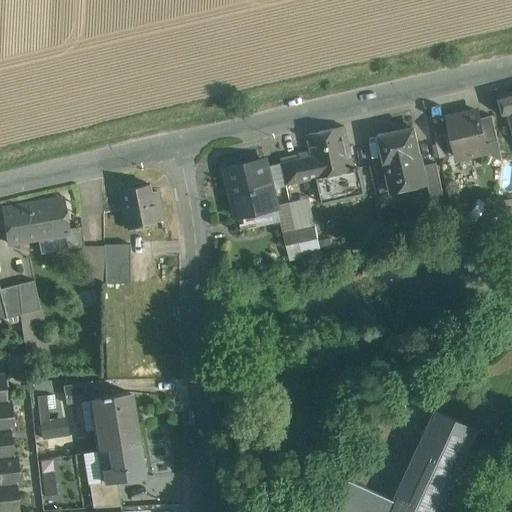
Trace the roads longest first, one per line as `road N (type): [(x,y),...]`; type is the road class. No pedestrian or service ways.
road 1 (residential): [(194,141),(200,511)]
road 2 (residential): [(194,141),(511,70)]
road 3 (residential): [(0,188),(194,141)]
